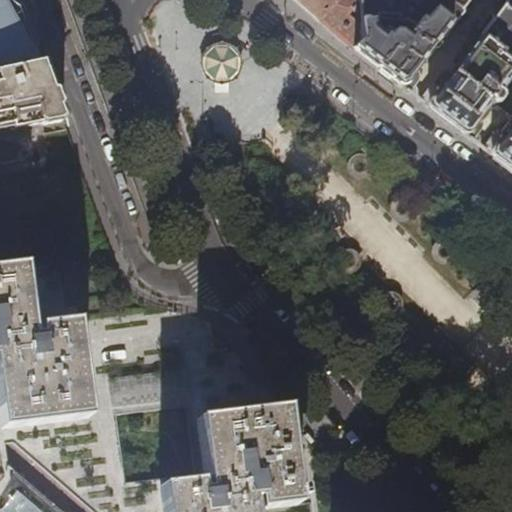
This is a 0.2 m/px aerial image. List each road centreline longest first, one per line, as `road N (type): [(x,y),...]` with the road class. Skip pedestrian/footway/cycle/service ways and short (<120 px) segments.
road 1 (residential): [(219,264),(184,283),(145,271),(40,0)]
road 2 (residential): [(511,214),(242,0)]
road 3 (residential): [(219,264),(441,511)]
road 4 (residential): [(125,0),(219,264)]
